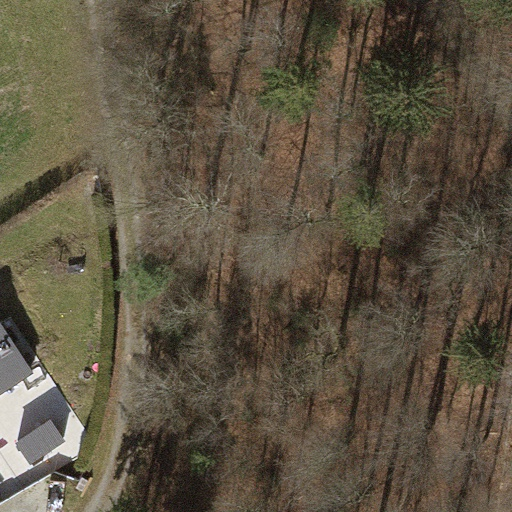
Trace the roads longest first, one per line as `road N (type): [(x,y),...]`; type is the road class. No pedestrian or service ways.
road 1 (track): [(104,0),(126,391),(95,511)]
road 2 (track): [(511,113),(424,0)]
